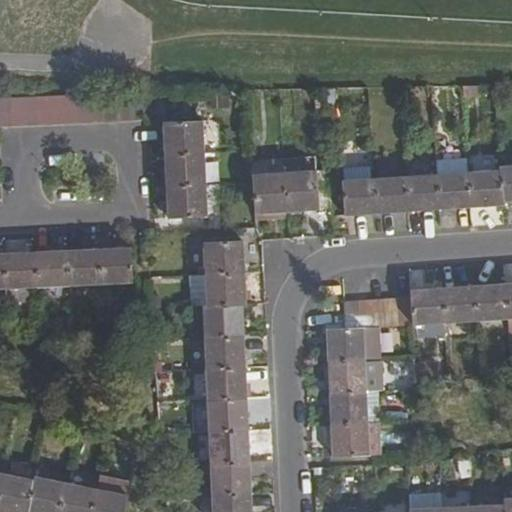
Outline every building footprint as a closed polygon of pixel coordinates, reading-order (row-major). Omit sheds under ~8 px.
[(463,87),(464,97),(479,97),(479,87),(463,87)] [(130,94),(118,95),(118,121),(131,121),(130,94)] [(144,94),(130,94),(131,121),(145,120),(144,94)] [(106,96),(106,122),(118,121),(118,95),(106,96)] [(92,96),(78,97),(79,123),(93,123),(92,96)] [(93,123),(106,122),(106,96),(92,96),(93,123)] [(79,123),(78,97),(66,98),(67,124),(79,123)] [(38,99),(39,125),(52,125),(51,98),(38,99)] [(66,98),(51,98),(52,125),(67,124),(66,98)] [(0,127),(14,126),(13,100),(0,99),(0,127)] [(13,100),(14,126),(26,126),(25,99),(13,100)] [(38,99),(25,99),(26,126),(39,125),(38,99)] [(163,123),(165,155),(205,153),(203,122),(163,123)] [(165,155),(166,187),(206,185),(205,153),(165,155)] [(511,200),(511,165),(500,167),(500,172),(502,201),(511,200)] [(318,172),(284,174),(286,212),(320,210),(318,172)] [(500,172),(470,174),(472,207),(503,205),(502,201),(500,172)] [(252,183),(254,214),(286,212),(284,174),(251,176),(252,183)] [(438,175),(441,209),(472,207),(470,174),(438,175)] [(406,177),(409,212),(441,209),(438,175),(406,177)] [(375,179),(377,213),(409,212),(406,177),(375,179)] [(377,213),(375,179),(344,181),(345,216),(377,213)] [(208,217),(206,185),(166,187),(168,219),(208,217)] [(207,277),(245,275),(244,242),(205,243),(206,264),(207,277)] [(206,264),(205,243),(192,244),(193,265),(206,264)] [(133,284),(131,248),(99,250),(100,286),(133,284)] [(99,250),(67,251),(69,287),(100,286),(99,250)] [(69,287),(67,251),(36,253),(38,289),(69,287)] [(38,289),(36,253),(6,255),(8,290),(38,289)] [(511,261),(500,262),(501,276),(511,275),(511,261)] [(246,305),(245,275),(207,277),(208,307),(243,305),(246,305)] [(509,319),(506,285),(475,287),(477,322),(509,319)] [(475,287),(444,289),(446,324),(477,322),(475,287)] [(8,290),(8,303),(39,303),(38,289),(8,290)] [(414,326),(446,324),(444,289),(411,291),(412,298),(414,326)] [(401,297),(343,299),(343,324),(402,323),(401,297)] [(205,307),(206,339),(245,338),(243,305),(208,307),(205,307)] [(326,330),(328,363),(366,361),(364,328),(361,329),(347,329),(326,330)] [(208,370),(246,368),(245,338),(206,339),(208,370)] [(328,363),(330,394),(368,392),(366,361),(328,363)] [(208,370),(209,402),(248,400),(246,368),(208,370)] [(368,392),(330,394),(332,425),(370,423),(368,392)] [(209,402),(211,431),(249,429),(248,400),(209,402)] [(332,425),(334,458),(372,456),(370,423),(332,425)] [(211,431),(212,464),(250,462),(249,429),(211,431)] [(212,464),(214,499),(252,497),(250,462),(212,464)] [(3,474),(0,489),(0,511),(28,511),(35,480),(3,474)] [(28,511),(61,511),(67,483),(36,476),(35,480),(28,511)] [(67,483),(61,511),(92,511),(97,489),(67,483)] [(125,511),(129,495),(97,489),(92,511),(125,511)] [(214,511),(252,511),(252,497),(214,499),(214,511)]
